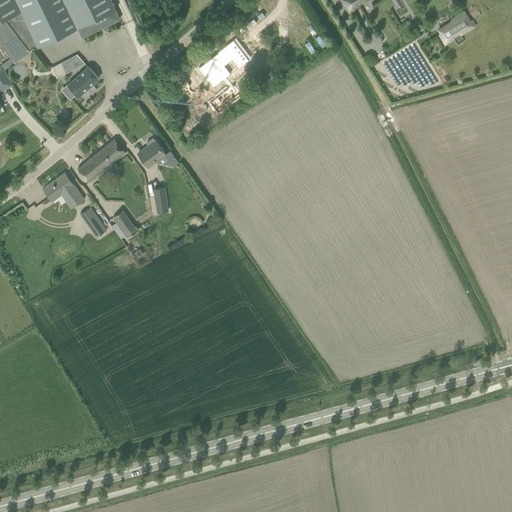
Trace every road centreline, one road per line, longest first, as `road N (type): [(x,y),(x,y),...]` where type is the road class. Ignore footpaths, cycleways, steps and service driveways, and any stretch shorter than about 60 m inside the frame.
road 1 (secondary): [(0,507),(511,365)]
road 2 (unclassified): [(0,200),(231,0)]
